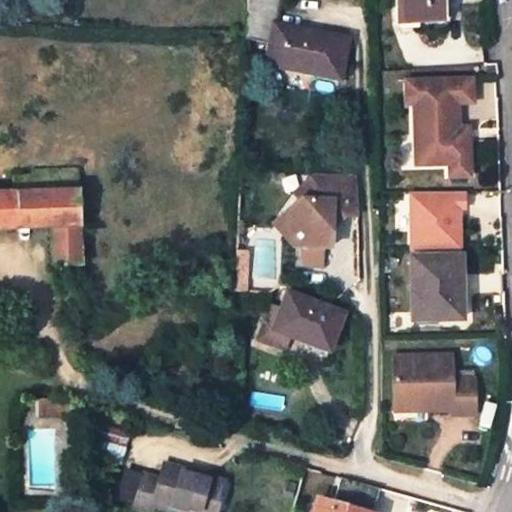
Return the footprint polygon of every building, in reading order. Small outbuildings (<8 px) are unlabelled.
[(266,66),(340,80),(348,38),(318,32),(317,37),(309,36),(310,31),(276,24),(280,0),(248,0),(246,39),(270,43),(266,66)] [(395,0),(396,14),(416,13),(417,21),(444,19),(442,0),(395,0)] [(470,81),(404,81),(404,104),(412,104),(412,165),(446,165),(446,177),(466,177),(466,142),(455,142),(455,129),(455,105),(470,104),(470,81)] [(466,129),(455,129),(455,142),(466,142),(466,129)] [(357,217),(356,177),(314,174),(309,179),(308,199),(300,199),(287,211),(286,231),(300,247),(329,249),(330,216),(357,217)] [(76,175),(32,177),(32,192),(77,190),(76,175)] [(0,228),(51,227),(53,265),(65,265),(66,285),(80,284),(77,190),(32,192),(32,177),(12,178),(13,192),(0,192),(0,228)] [(294,193),(300,199),(308,199),(309,179),(294,193)] [(411,253),(467,251),(465,191),(410,192),(411,253)] [(246,197),(246,220),(258,220),(258,197),(246,197)] [(286,198),(287,211),(300,199),(286,198)] [(411,257),(414,321),(454,320),(454,312),(463,312),(460,256),(411,257)] [(343,316),(287,294),(280,310),(273,307),(264,327),(310,346),(328,354),(343,316)] [(258,342),(304,361),(310,346),(264,327),(258,342)] [(450,355),(392,356),(392,401),(426,401),(426,411),(450,411),(450,416),(473,416),(472,380),(450,380),(450,355)] [(39,402),(39,418),(55,418),(55,401),(39,402)] [(66,417),(65,401),(55,401),(55,418),(66,417)] [(392,401),(393,411),(426,411),(426,401),(392,401)] [(129,434),(96,425),(92,439),(125,448),(129,434)] [(150,511),(152,506),(171,511),(186,511),(187,510),(194,511),(214,511),(223,483),(162,465),(158,479),(143,474),(133,509),(143,511),(150,511)] [(336,498),(373,511),(379,491),(343,479),(336,498)] [(362,511),(332,503),(331,506),(316,502),(313,511),(362,511)]
